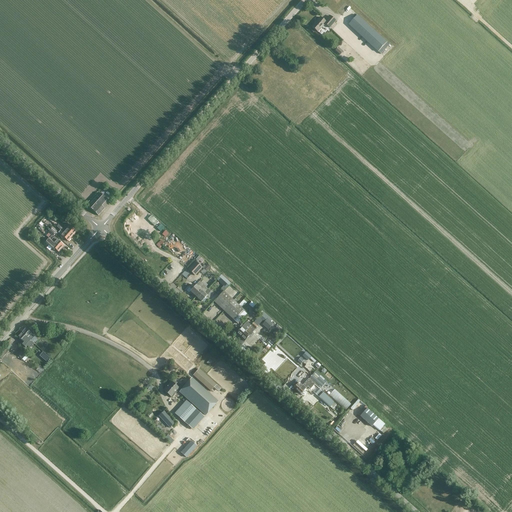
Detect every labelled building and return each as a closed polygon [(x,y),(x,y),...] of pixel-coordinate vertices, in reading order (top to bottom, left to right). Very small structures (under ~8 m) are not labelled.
[(381,54),(386,48),(388,50),(391,47),(389,45),(358,16),(349,25),(381,54)] [(317,33),(325,24),(329,28),(335,21),(330,17),(325,22),(320,17),(311,27),(317,33)] [(100,194),(94,200),(88,207),(98,216),(104,209),(103,208),(108,202),(100,194)] [(64,227),(67,230),(74,235),(76,232),(67,224),(64,227)] [(58,225),(57,226),(71,239),(74,235),(67,230),(65,231),(58,225)] [(71,239),(57,226),(57,227),(60,230),(58,233),(52,228),(50,230),(56,235),(58,233),(61,236),(60,237),(62,239),(64,238),(68,242),(71,239)] [(54,237),(53,237),(55,235),(56,235),(50,230),(48,233),(52,236),(49,238),(61,249),(64,246),(57,240),(57,239),(54,237)] [(61,249),(49,238),(45,243),(54,251),(55,249),(58,252),(61,249)] [(196,262),(188,270),(195,276),(202,268),(196,262)] [(228,282),(221,275),(217,280),(224,286),(228,282)] [(200,282),(196,285),(190,292),(202,302),(211,292),(200,282)] [(234,320),(243,310),(232,299),(235,296),(229,290),(225,293),(224,292),(214,302),(234,320)] [(248,314),(244,311),(234,321),(238,324),(248,314)] [(262,325),(268,331),(274,325),(267,320),(262,325)] [(237,334),(241,338),(246,332),(251,326),(247,322),(243,326),(242,325),(240,327),(242,328),(237,334)] [(246,332),(241,338),(245,341),(258,327),(259,325),(255,322),(254,323),(251,326),(246,332)] [(22,326),(16,334),(19,336),(25,328),(22,326)] [(25,329),(22,333),(30,341),(34,337),(25,329)] [(35,345),(30,341),(22,333),(18,337),(27,345),(28,343),(32,347),(35,345)] [(20,349),(16,354),(21,359),(25,354),(20,349)] [(47,363),(50,359),(42,353),(39,357),(47,363)] [(41,374),(44,369),(41,366),(40,365),(36,370),(41,374)] [(210,391),(216,385),(199,370),(194,376),(210,391)] [(326,383),(314,373),(310,377),(310,378),(321,388),(326,383)] [(294,388),(297,391),(310,377),(307,375),(302,381),(300,384),(299,383),(294,388)] [(308,387),(310,384),(313,387),(314,385),(311,381),(310,380),(308,379),(310,377),(297,391),(301,394),(303,395),(304,395),(305,394),(305,392),(304,391),(306,388),(308,390),(309,388),(308,387)] [(174,380),(172,383),(171,383),(164,391),(171,397),(173,395),(174,395),(177,392),(176,392),(177,390),(205,415),(218,402),(192,379),(184,387),(182,385),(178,389),(175,386),(177,384),(174,380)] [(323,401),(330,407),(333,409),(336,405),(334,403),(330,399),(325,394),(318,388),(314,393),(320,399),(323,401)] [(196,410),(186,401),(175,414),(184,422),(196,410)] [(367,409),(360,416),(372,427),(378,419),(367,409)] [(172,425),(175,423),(166,413),(164,416),(166,419),(165,421),(168,425),(170,423),(172,425)] [(174,441),(167,436),(165,439),(171,444),(174,441)] [(197,447),(191,441),(181,452),(187,458),(197,447)]
